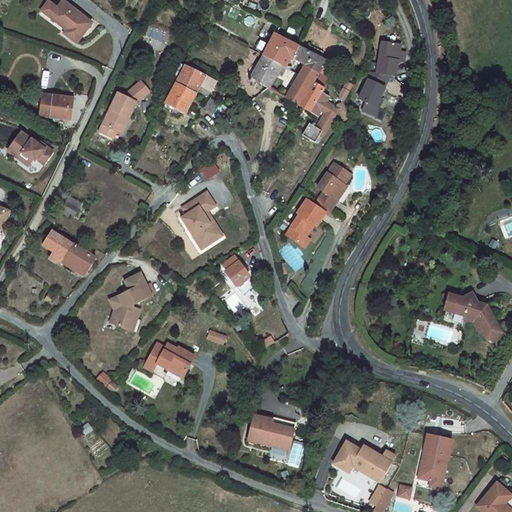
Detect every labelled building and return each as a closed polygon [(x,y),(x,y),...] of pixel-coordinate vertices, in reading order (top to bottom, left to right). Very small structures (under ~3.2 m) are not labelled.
[(92,23),(63,0),(58,8),(51,3),(42,16),(48,20),(50,17),(53,14),(69,27),(67,30),(64,33),(77,43),(92,23)] [(69,27),(53,14),(50,17),(67,30),(69,27)] [(264,55),(282,65),(283,65),(286,57),(290,60),(293,61),(294,59),(293,58),(298,47),(275,35),(264,55)] [(378,69),(377,74),(388,75),(391,76),(396,76),(398,61),(400,52),(401,46),(382,43),(378,69)] [(298,47),(293,58),(294,59),(297,60),(306,65),(318,74),(320,72),(322,74),(325,70),(326,71),(331,64),(327,61),(321,58),(313,55),(317,49),(308,45),(305,50),(298,47)] [(324,53),(317,49),(313,55),(321,58),(324,53)] [(279,72),(282,65),(264,55),(251,78),(269,89),(277,76),(278,74),(279,72)] [(282,65),(279,72),(283,74),(290,60),(286,57),(283,65),(282,65)] [(171,82),(176,85),(196,95),(200,86),(211,92),(216,82),(206,77),(186,67),(181,65),(171,82)] [(282,96),(299,106),(313,83),(318,74),(306,65),(289,93),(286,91),(282,96)] [(324,89),(330,80),(330,79),(322,74),(320,72),(318,74),(313,83),(324,89)] [(388,75),(377,74),(370,72),(366,80),(368,81),(359,100),(367,103),(363,110),(376,117),(380,109),(376,107),(385,88),(382,87),(388,75)] [(388,75),(382,87),(385,88),(391,76),(388,75)] [(100,132),(114,138),(117,132),(119,133),(127,117),(129,118),(137,103),(150,92),(141,82),(126,95),(125,97),(119,94),(100,132)] [(348,82),(344,89),(349,92),(353,86),(348,82)] [(324,89),(313,83),(299,106),(300,107),(318,117),(321,111),(326,114),(317,128),(310,124),(303,136),(316,143),(322,132),(325,134),(337,114),(336,113),(334,109),(334,107),(327,102),(330,98),(322,93),(324,89)] [(196,95),(176,85),(167,103),(186,114),(189,106),(196,95)] [(339,96),(343,103),(349,92),(344,89),(339,96)] [(40,115),(71,119),(74,99),(43,94),(40,115)] [(205,109),(215,115),(220,108),(210,101),(205,109)] [(348,117),(343,103),(337,106),(338,107),(339,112),(344,123),(348,117)] [(222,123),(230,110),(222,104),(220,108),(215,115),(214,117),(222,123)] [(21,132),(8,150),(19,158),(21,155),(27,160),(29,157),(32,160),(38,160),(44,165),(53,152),(41,143),(39,145),(21,132)] [(21,155),(19,158),(28,166),(32,160),(29,157),(27,160),(21,155)] [(324,193),(318,202),(331,211),(337,202),(334,200),(342,189),(351,176),(334,164),(318,189),(324,193)] [(342,189),(334,200),(337,202),(345,191),(342,189)] [(182,219),(202,250),(223,236),(208,212),(216,207),(207,193),(183,208),(187,215),(182,219)] [(69,196),(62,209),(75,216),(82,204),(69,196)] [(315,206),(307,201),(297,214),(299,216),(296,221),(291,228),(297,232),(292,240),(305,249),(310,240),(306,238),(314,226),(316,228),(326,214),(315,206)] [(315,206),(326,214),(328,215),(331,211),(318,202),(315,206)] [(10,211),(6,210),(0,224),(0,230),(1,231),(10,211)] [(297,232),(291,228),(286,235),(292,240),(297,232)] [(97,259),(52,231),(43,245),(54,252),(76,266),(74,270),(85,277),(97,259)] [(56,263),(58,260),(74,270),(76,266),(54,252),(50,259),(56,263)] [(225,272),(237,287),(249,277),(234,257),(225,265),(229,270),(225,272)] [(115,310),(110,323),(128,330),(132,318),(137,320),(140,311),(133,308),(135,301),(140,303),(152,297),(141,274),(126,282),(130,291),(121,296),(111,301),(115,310)] [(502,333),(489,310),(484,308),(482,304),(478,303),(473,292),(462,298),(458,297),(453,312),(465,316),(464,319),(474,322),(479,333),(483,331),(488,340),(491,339),(499,334),(502,333)] [(445,310),(453,312),(458,297),(449,294),(445,310)] [(46,300),(53,304),(56,299),(49,295),(46,300)] [(137,320),(132,318),(128,330),(133,331),(137,320)] [(274,333),(279,341),(289,334),(284,326),(274,333)] [(209,330),(206,339),(224,346),(227,337),(209,330)] [(170,364),(168,366),(185,376),(195,357),(179,347),(178,349),(168,344),(165,348),(157,343),(144,367),(153,372),(157,364),(160,359),(170,364)] [(157,364),(183,378),(185,376),(168,366),(170,364),(160,359),(157,364)] [(295,427),(283,424),(284,420),(275,418),(274,421),(254,415),(248,440),(290,451),(295,427)] [(424,457),(419,478),(431,481),(435,482),(436,477),(444,479),(448,458),(449,458),(453,442),(428,436),(424,452),(428,453),(427,458),(424,457)] [(380,482),(391,463),(364,447),(361,451),(347,442),(337,460),(342,463),(339,467),(349,473),(353,466),(380,482)] [(395,457),(386,452),(383,458),(391,463),(395,457)] [(436,477),(435,482),(431,481),(430,487),(441,490),(444,479),(436,477)] [(500,480),(497,483),(504,489),(507,485),(500,480)] [(508,511),(502,507),(505,504),(511,495),(504,489),(497,483),(477,507),(483,511),(508,511)] [(369,503),(385,511),(395,493),(378,485),(369,503)] [(402,486),(399,496),(409,498),(410,493),(406,492),(408,488),(402,486)]
